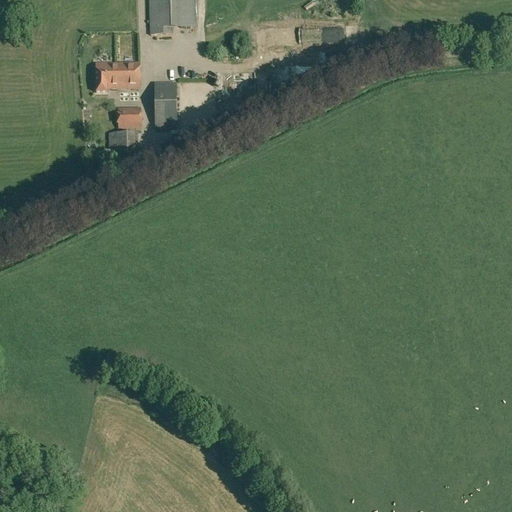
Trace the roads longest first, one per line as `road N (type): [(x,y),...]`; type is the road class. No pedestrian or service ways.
road 1 (unclassified): [(511,47),(388,63),(156,176)]
road 2 (track): [(264,511),(205,442),(153,406),(98,388)]
road 3 (residential): [(156,176),(142,0)]
road 4 (unclassified): [(156,176),(0,250)]
